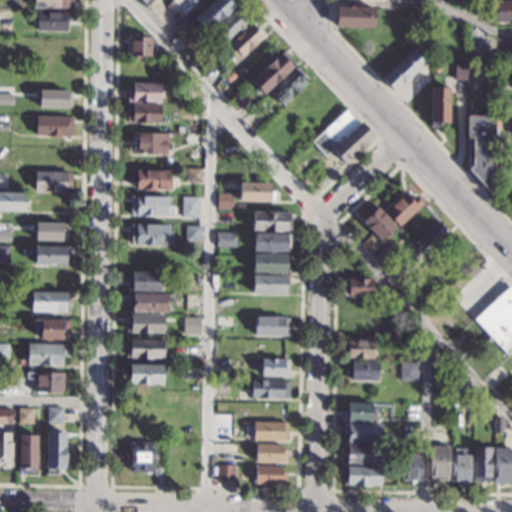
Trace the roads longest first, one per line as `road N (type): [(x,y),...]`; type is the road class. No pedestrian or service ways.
road 1 (residential): [(96,500),(102,0)]
road 2 (residential): [(314,503),(320,219),(401,140)]
road 3 (secondary): [(511,255),(272,0)]
road 4 (residential): [(96,500),(314,503)]
road 5 (residential): [(314,503),(511,510)]
